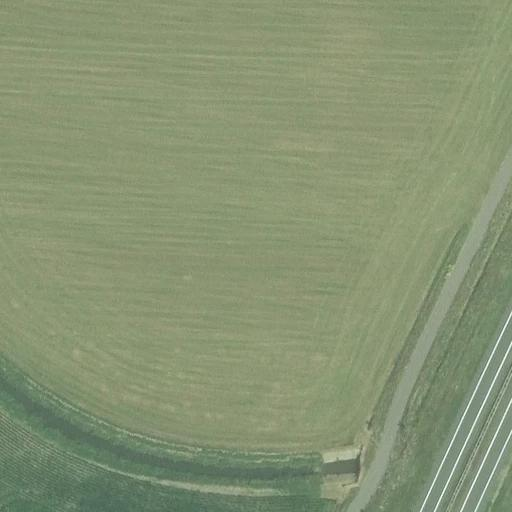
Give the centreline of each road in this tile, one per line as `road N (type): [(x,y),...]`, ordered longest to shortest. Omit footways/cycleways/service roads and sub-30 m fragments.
road 1 (unclassified): [(511,163),(352,511)]
road 2 (trunk): [(511,329),(428,511)]
